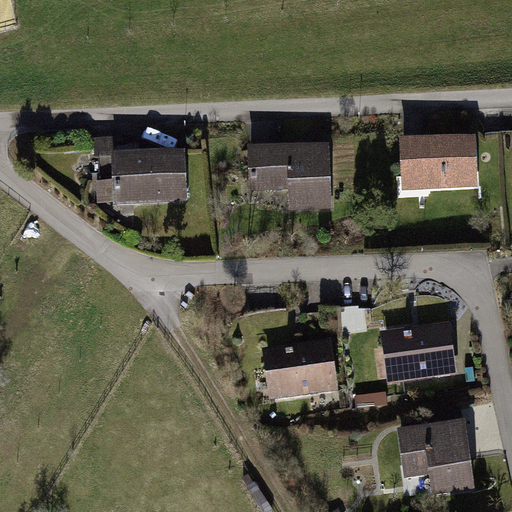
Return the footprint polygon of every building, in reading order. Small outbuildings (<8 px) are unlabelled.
[(485,140),(405,142),(406,191),(485,189),(485,140)] [(332,149),(250,151),(251,199),(290,198),(290,211),(334,209),(332,149)] [(189,155),(111,155),(111,207),(189,207),(189,155)] [(457,336),(386,341),(389,383),(459,378),(457,336)] [(338,352),(267,356),(270,398),(340,394),(338,352)] [(468,419),(397,427),(403,476),(431,473),(434,494),(477,489),(468,419)]
